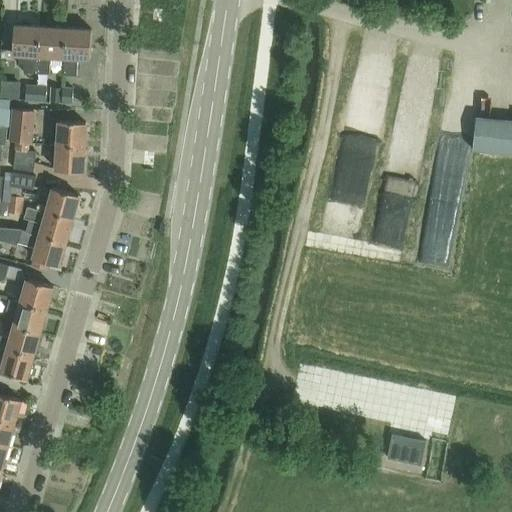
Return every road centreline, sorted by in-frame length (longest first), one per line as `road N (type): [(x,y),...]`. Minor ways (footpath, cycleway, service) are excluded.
road 1 (secondary): [(106,511),(181,281),(228,0)]
road 2 (residential): [(21,511),(109,201),(122,0)]
road 3 (track): [(337,10),(334,69),(270,354),(280,382),(308,389)]
